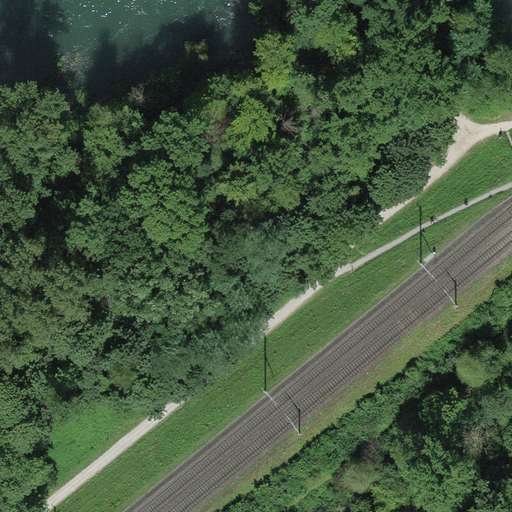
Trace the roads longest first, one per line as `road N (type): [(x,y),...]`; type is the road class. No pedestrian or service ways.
road 1 (track): [(43,511),(310,291)]
road 2 (track): [(508,126),(478,134),(310,291)]
